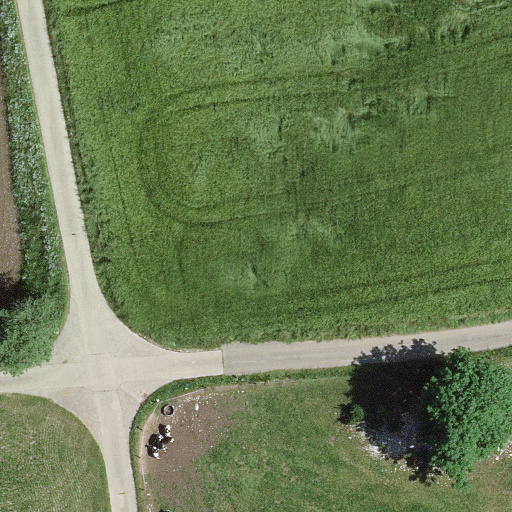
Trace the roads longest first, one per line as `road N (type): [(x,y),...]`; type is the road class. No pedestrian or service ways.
road 1 (unclassified): [(98,373),(511,332)]
road 2 (unclassified): [(28,0),(98,373)]
road 3 (unclassified): [(98,373),(128,489),(126,511)]
